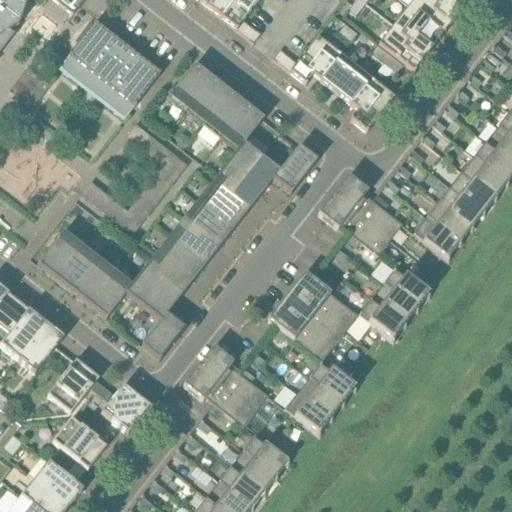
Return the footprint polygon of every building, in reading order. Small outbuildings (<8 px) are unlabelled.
[(0,0),(0,53),(12,38),(8,35),(17,28),(27,0),(49,0),(72,17),(85,0),(0,0)] [(233,4),(230,0),(199,0),(197,3),(220,21),(233,4)] [(220,21),(236,34),(243,24),(261,0),(230,0),(233,4),(220,21)] [(357,0),(347,13),(355,20),(365,6),(357,0)] [(443,37),(461,14),(441,2),(436,7),(427,0),(413,0),(407,9),(443,37)] [(427,0),(436,7),(441,2),(461,14),(471,0),(427,0)] [(410,41),(411,42),(414,38),(431,52),(443,37),(407,9),(389,32),(407,45),(410,41)] [(236,34),(252,47),(260,37),(243,24),(236,34)] [(136,54),(138,56),(139,55),(120,40),(119,41),(120,42),(117,45),(93,26),(89,31),(73,52),(67,59),(68,59),(61,68),(81,75),(86,83),(83,86),(103,101),(105,98),(114,101),(125,119),(132,110),(133,110),(159,77),(135,58),(136,54)] [(344,27),(337,35),(350,45),(356,37),(344,27)] [(389,32),(377,47),(413,75),(431,52),(414,38),(411,42),(410,41),(407,45),(389,32)] [(502,38),(511,45),(511,37),(506,32),(502,38)] [(312,78),(319,84),(340,58),(316,40),(296,66),(288,75),(305,88),(312,78)] [(389,58),(376,48),(369,57),(382,67),(389,58)] [(494,48),(490,53),(501,61),(505,56),(494,48)] [(271,62),(288,75),(296,66),(278,53),(271,62)] [(370,82),(340,58),(319,84),(349,108),(370,82)] [(382,67),(396,77),(402,68),(389,58),(382,67)] [(482,63),(479,68),(489,76),(493,71),(482,63)] [(193,68),(167,101),(185,115),(211,82),(193,68)] [(8,94),(22,104),(31,112),(49,89),(39,81),(26,71),(8,94)] [(467,83),(476,91),(480,86),(470,78),(467,83)] [(211,82),(185,115),(202,129),(228,96),(211,82)] [(356,114),(349,123),(365,136),(393,101),(370,82),(349,108),(356,114)] [(468,101),(459,93),(455,98),(464,106),(468,101)] [(228,96),(202,129),(219,142),(245,109),(228,96)] [(454,122),(458,117),(447,108),(443,113),(454,122)] [(245,109),(219,142),(235,155),(236,155),(242,147),(262,122),(245,109)] [(511,118),(508,115),(496,131),(511,143),(511,118)] [(445,131),(435,123),(431,128),(441,136),(445,131)] [(134,128),(125,140),(134,148),(144,135),(134,128)] [(511,143),(496,131),(484,146),(511,167),(511,143)] [(153,142),(144,135),(134,148),(143,155),(153,142)] [(434,147),(423,138),(419,143),(430,152),(434,147)] [(152,162),(162,150),(153,142),(143,155),(152,162)] [(511,167),(484,146),(472,161),(508,189),(509,188),(505,186),(511,177),(511,167)] [(215,180),(210,187),(229,201),(234,195),(260,161),(242,147),(236,155),(235,155),(215,180)] [(171,157),(162,150),(152,162),(161,169),(171,157)] [(278,175),(272,184),(290,197),(316,165),(297,150),(278,175)] [(419,168),(423,163),(411,153),(407,158),(419,168)] [(171,157),(161,169),(169,175),(179,163),(171,157)] [(234,195),(229,201),(247,215),(252,209),(272,183),(272,184),(278,175),(260,161),(234,195)] [(508,190),(508,189),(472,161),(460,176),(496,204),(497,203),(494,201),(504,187),(508,190)] [(177,181),(186,169),(179,163),(169,175),(177,181)] [(399,168),(395,173),(406,182),(410,177),(399,168)] [(161,169),(156,177),(171,189),(177,181),(169,175),(161,169)] [(496,204),(460,176),(448,191),(485,219),(482,216),(492,202),(496,205),(496,204)] [(156,177),(150,184),(165,196),(171,189),(156,177)] [(331,199),(389,244),(401,228),(383,214),(371,204),(364,199),(366,196),(365,196),(365,195),(347,180),(346,181),(346,180),(344,183),(331,199)] [(144,192),(159,204),(165,196),(150,184),(144,192)] [(383,189),(394,197),(398,192),(388,184),(383,189)] [(99,193),(91,186),(89,185),(79,198),(89,205),(99,193)] [(210,187),(196,205),(232,234),(247,215),(229,201),(210,187)] [(484,220),(485,219),(448,191),(436,206),(473,234),(470,231),(480,218),(484,220)] [(153,211),(159,204),(144,192),(138,199),(153,211)] [(108,200),(99,193),(89,205),(98,212),(108,200)] [(147,219),(153,211),(138,199),(132,207),(147,219)] [(338,230),(347,236),(347,237),(357,245),(376,260),(389,244),(331,199),(317,217),(318,217),(317,218),(336,233),(338,230)] [(388,208),(375,199),(371,204),(383,214),(388,208)] [(98,212),(107,220),(117,207),(108,200),(98,212)] [(196,205),(182,222),(219,250),(232,234),(196,205)] [(472,235),(473,234),(436,206),(425,221),(461,250),(461,249),(458,246),(469,233),(472,235)] [(117,207),(107,220),(116,227),(126,214),(117,207)] [(126,214),(134,220),(141,226),(147,219),(132,207),(126,214)] [(124,233),(134,220),(126,214),(116,227),(124,233)] [(131,239),(141,226),(134,220),(124,233),(131,239)] [(460,250),(461,250),(425,221),(413,236),(412,235),(411,236),(448,266),(450,264),(446,261),(457,248),(460,250)] [(182,222),(169,239),(205,267),(219,250),(182,222)] [(61,236),(36,268),(53,282),(79,250),(61,236)] [(343,241),(354,249),(357,245),(347,237),(343,241)] [(169,239),(155,257),(173,272),(191,286),(205,267),(169,239)] [(79,250),(53,282),(70,296),(96,263),(79,250)] [(332,260),(341,267),(346,261),(337,254),(332,260)] [(130,290),(124,298),(142,312),(168,279),(173,272),(155,257),(149,264),(130,289),(130,290)] [(96,263),(70,296),(87,309),(113,276),(96,263)] [(430,301),(393,271),(392,272),(393,273),(381,288),(414,314),(425,300),(429,302),(430,301)] [(168,279),(142,312),(159,326),(166,318),(186,292),(191,286),(173,272),(168,279)] [(113,276),(87,309),(104,323),(105,323),(124,298),(130,290),(130,289),(113,276)] [(344,335),(357,319),(356,318),(322,292),(312,284),(310,283),(303,278),(302,278),(291,292),(344,335)] [(312,284),(322,292),(326,287),(316,279),(312,284)] [(381,288),(369,303),(402,329),(414,314),(381,288)] [(278,308),(332,350),(344,335),(291,292),(278,308)] [(0,348),(27,315),(6,297),(0,304),(0,348)] [(369,303),(358,318),(356,317),(356,318),(357,319),(393,348),(394,346),(391,343),(402,329),(369,303)] [(320,366),(332,350),(278,308),(266,323),(267,323),(267,324),(274,330),(283,337),(319,365),(320,366)] [(0,348),(0,350),(16,364),(44,328),(27,315),(0,348)] [(159,326),(140,350),(158,365),(184,332),(166,318),(159,326)] [(54,351),(62,342),(44,328),(16,364),(33,378),(47,360),(54,351)] [(275,332),(271,337),(281,345),(285,340),(275,332)] [(89,392),(95,384),(97,382),(74,364),(72,366),(54,351),(47,360),(66,375),(46,399),(69,418),(89,392)] [(211,352),(197,370),(254,415),(267,400),(267,399),(237,376),(229,370),(231,367),(230,367),(231,366),(212,352),(211,352)] [(251,362),(261,370),(265,365),(255,357),(251,362)] [(355,396),(356,395),(320,366),(319,365),(318,366),(319,367),(308,382),(340,408),(351,394),(355,396)] [(197,370),(182,388),(183,389),(182,389),(201,404),(201,403),(202,404),(204,401),(212,407),(223,416),(242,431),(254,415),(197,370)] [(249,385),(253,380),(243,372),(239,378),(249,385)] [(308,382),(295,397),(328,423),(340,408),(308,382)] [(153,411),(150,408),(141,401),(139,404),(121,390),(114,399),(95,384),(89,392),(108,407),(99,416),(126,438),(141,420),(143,423),(153,411)] [(0,396),(0,412),(3,414),(10,405),(0,396)] [(282,413),(306,431),(320,442),(321,440),(317,437),(328,423),(295,397),(284,412),(283,411),(282,413)] [(212,407),(208,412),(219,421),(223,416),(212,407)] [(69,422),(51,445),(76,465),(64,480),(73,486),(84,472),(86,473),(104,450),(103,450),(69,422)] [(199,423),(195,428),(206,437),(210,432),(199,423)] [(11,438),(1,451),(11,459),(21,446),(11,438)] [(184,443),(194,451),(198,446),(188,438),(184,443)] [(252,438),(251,439),(252,440),(241,455),(277,484),(278,483),(274,480),(285,467),(288,469),(289,468),(252,438)] [(176,453),(172,458),(182,466),(186,461),(176,453)] [(276,484),(277,484),(241,455),(229,470),(265,499),(266,498),(262,495),(273,482),(276,484)] [(40,461),(26,478),(32,483),(68,511),(82,494),(73,486),(64,480),(46,466),(40,461)] [(160,473),(170,481),(174,476),(164,468),(160,473)] [(229,470),(217,485),(250,511),(252,511),(251,510),(261,497),(264,500),(265,499),(229,470)] [(32,483),(19,500),(33,511),(67,511),(68,511),(32,483)] [(152,483),(148,488),(159,497),(163,492),(152,483)] [(250,511),(217,485),(205,501),(219,511),(250,511)] [(140,498),(136,503),(147,511),(151,507),(140,498)] [(33,511),(19,500),(9,511),(33,511)] [(219,511),(205,501),(196,511),(219,511)]
